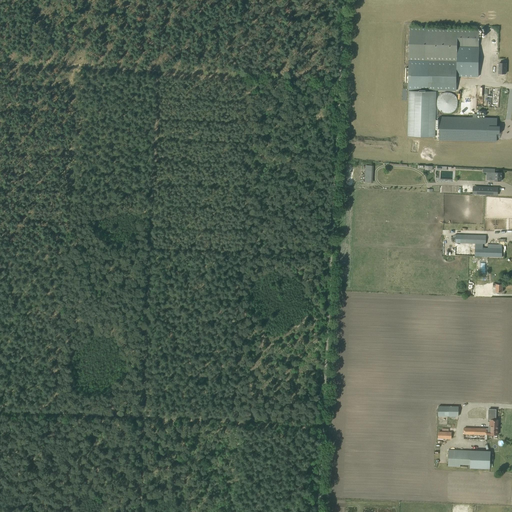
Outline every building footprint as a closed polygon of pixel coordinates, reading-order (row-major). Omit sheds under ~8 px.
[(405,79),(405,81),(409,81),(408,89),(436,90),(455,91),(456,80),(456,76),(478,77),(479,47),(479,29),(410,27),(409,73),(406,73),(406,79),(405,79)] [(436,90),(408,89),(407,135),(435,136),(436,90)] [(437,103),(437,104),(437,105),(437,106),(437,107),(438,108),(439,109),(439,110),(440,111),(441,111),(441,112),(442,112),(443,113),(444,113),(445,113),(446,114),(447,114),(448,114),(449,114),(450,113),(451,113),(452,113),(453,112),(454,112),(454,111),(455,111),(456,110),(456,109),(457,108),(457,107),(458,106),(458,105),(458,104),(458,103),(458,102),(458,101),(458,100),(457,99),(457,98),(456,97),(456,96),(455,95),(454,95),(454,94),(453,94),(452,93),(451,93),(450,93),(449,92),(448,92),(447,92),(446,92),(445,93),(444,93),(443,93),(442,94),(441,94),(441,95),(440,95),(439,96),(439,97),(438,98),(437,99),(437,100),(437,101),(437,102),(437,103)] [(440,117),(439,140),(497,141),(497,134),(500,134),(500,126),(497,126),(497,118),(440,117)] [(494,180),(496,180),(501,181),(502,173),(489,172),(489,177),(494,177),(494,180)] [(477,186),(477,195),(494,195),(494,187),(477,186)] [(455,234),(455,243),(465,243),(471,243),(479,244),(486,244),(486,235),(480,235),(466,234),(455,234)] [(502,249),(502,245),(488,244),(488,248),(483,248),(483,245),(475,245),(475,256),(502,257),(502,249)] [(491,287),(495,287),(495,291),(502,292),(503,284),(491,283),(491,287)] [(438,416),(458,416),(458,406),(438,406),(438,416)] [(464,427),(464,433),(486,434),(497,435),(498,419),(495,419),(496,409),(490,409),(489,409),(489,412),(488,417),(488,419),(489,420),(490,420),(490,426),(489,426),(489,428),(464,427)] [(448,466),(460,467),(460,464),(471,465),(471,450),(449,449),(448,466)]
